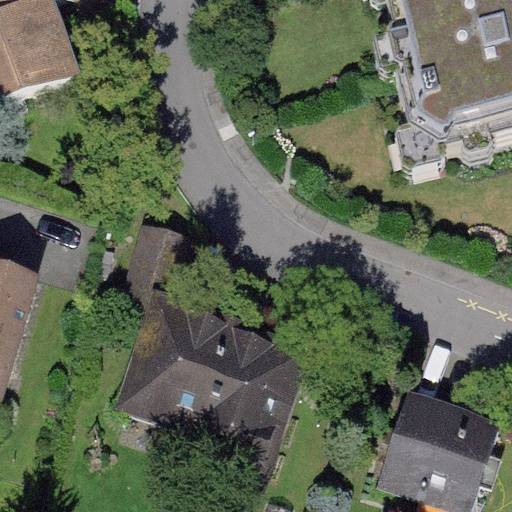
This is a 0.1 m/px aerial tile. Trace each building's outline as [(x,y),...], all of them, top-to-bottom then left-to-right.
[(0,107),(100,72),(74,0),(60,0),(0,21),(0,107)] [(0,0),(0,19),(54,0),(0,0)] [(511,0),(374,0),(409,145),(511,120),(511,0)] [(58,253),(3,238),(0,247),(0,409),(15,414),(58,253)] [(313,363),(140,320),(114,424),(287,467),(313,363)] [(485,511),(508,443),(404,409),(374,497),(417,511),(485,511)]
